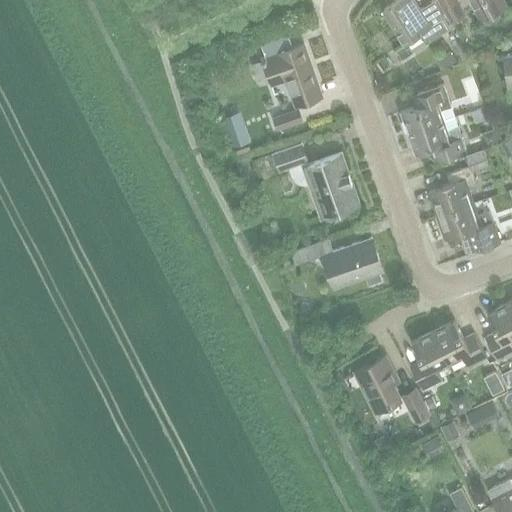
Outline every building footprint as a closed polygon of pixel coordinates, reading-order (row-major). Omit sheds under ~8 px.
[(395,0),(383,8),(405,42),(419,33),(425,42),(449,27),(434,0),(431,0),(420,8),(414,0),(395,0)] [(440,0),(450,19),(464,11),(463,9),(473,4),(480,17),(505,3),(503,0),(440,0)] [(271,83),(286,78),(295,104),(322,95),(303,42),(262,57),(271,83)] [(443,53),(435,58),(441,67),(449,62),(443,53)] [(401,110),(408,131),(454,115),(443,83),(417,92),(421,103),(401,110)] [(467,98),(471,113),(485,109),(481,95),(467,98)] [(303,119),(299,108),(274,116),(278,128),(303,119)] [(465,147),(454,115),(408,131),(415,152),(435,145),(439,156),(465,147)] [(493,128),(482,132),(487,142),(498,138),(493,128)] [(286,172),(290,176),(294,179),(299,181),(304,182),(309,182),(321,216),(360,202),(342,151),(308,163),(301,142),(273,152),(279,169),(284,168),(286,172)] [(483,147),(472,151),(475,160),(487,156),(483,147)] [(247,157),(238,160),(243,176),(253,173),(247,157)] [(429,190),(437,214),(473,201),(468,187),(477,184),(470,163),(446,172),(449,183),(429,190)] [(477,213),(473,201),(437,214),(445,237),(466,229),(473,249),(500,240),(490,212),(487,210),(477,213)] [(511,202),(490,211),(496,225),(511,218),(511,202)] [(295,263),(322,253),(334,286),(366,275),(368,283),(382,278),(379,270),(383,269),(371,236),(333,249),(328,236),(290,249),(295,263)] [(300,301),(299,311),(309,312),(310,302),(300,301)] [(511,338),(511,308),(508,301),(487,312),(496,330),(485,335),(498,360),(511,353),(511,340),(511,339),(511,338)] [(454,319),(433,330),(449,361),(462,354),(467,366),(487,356),(474,331),(463,337),(454,319)] [(449,361),(433,330),(412,340),(420,358),(410,364),(422,389),(442,379),(436,367),(449,361)] [(385,355),(355,370),(375,410),(400,397),(388,373),(393,370),(385,355)] [(428,413),(415,388),(403,394),(415,419),(428,413)] [(491,400),(479,407),(485,419),(497,412),(491,400)] [(452,419),(441,424),(447,437),(458,432),(452,419)] [(436,435),(421,442),(425,450),(440,443),(436,435)] [(511,511),(511,484),(509,478),(488,489),(500,511),(511,511)] [(457,507),(447,511),(473,511),(475,511),(461,485),(449,491),(457,507)]
